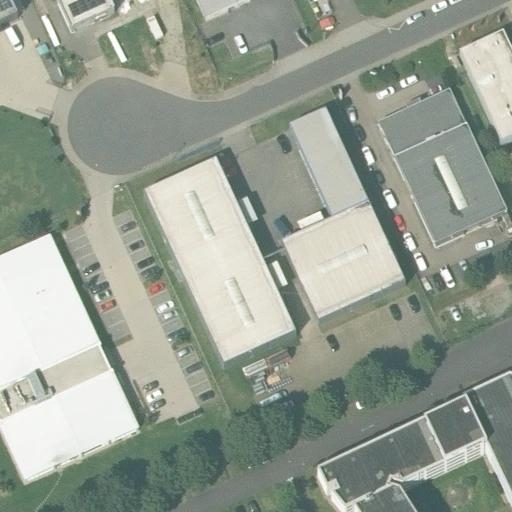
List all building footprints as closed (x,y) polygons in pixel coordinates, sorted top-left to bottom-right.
[(0,0),(0,28),(22,19),(12,0),(0,0)] [(54,0),(70,35),(114,15),(106,0),(54,0)] [(271,1),(270,0),(203,0),(215,26),(271,1)] [(511,142),(511,57),(502,37),(458,57),(500,149),(511,142)] [(449,93),(377,126),(434,252),(506,219),(449,93)] [(325,116),(290,132),(332,225),(367,209),(325,116)] [(296,340),(216,165),(143,199),(222,373),(296,340)] [(405,290),(367,209),(332,225),(280,249),(317,330),(405,290)] [(49,242),(0,264),(0,428),(25,485),(137,434),(49,242)] [(511,511),(511,384),(508,383),(463,405),(465,411),(315,479),(325,499),(337,511),(511,511)]
